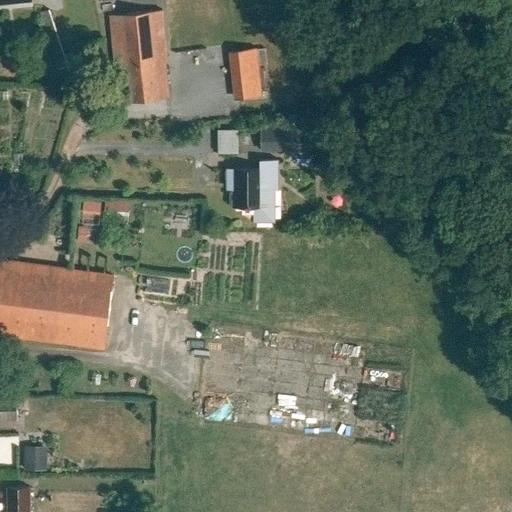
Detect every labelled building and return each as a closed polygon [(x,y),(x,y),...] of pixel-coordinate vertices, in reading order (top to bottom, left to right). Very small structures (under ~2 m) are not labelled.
[(58,70),(69,67),(51,9),(39,12),(58,70)] [(115,66),(120,68),(129,67),(133,101),(169,97),(165,60),(168,60),(162,10),(110,15),(115,66)] [(256,48),(232,50),(235,75),(259,72),(256,48)] [(261,130),(261,150),(297,150),(296,129),(261,130)] [(261,168),(234,168),(234,206),(253,206),(253,221),(275,221),(275,190),(279,190),(279,159),(261,159),(261,168)] [(0,333),(105,347),(114,275),(0,260),(0,333)] [(0,419),(16,420),(16,398),(0,398),(0,419)] [(24,445),(24,469),(47,469),(47,445),(24,445)] [(30,511),(30,486),(7,486),(7,511),(30,511)]
